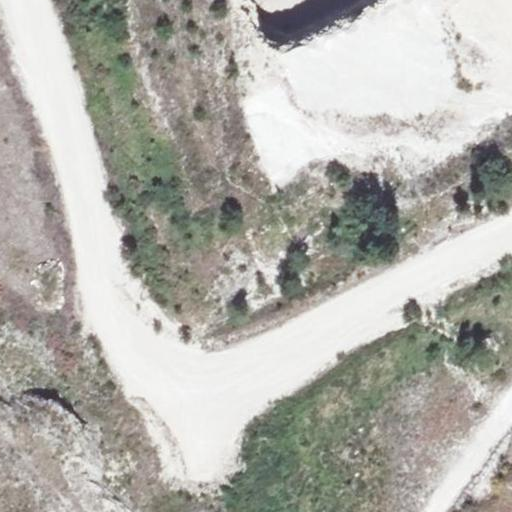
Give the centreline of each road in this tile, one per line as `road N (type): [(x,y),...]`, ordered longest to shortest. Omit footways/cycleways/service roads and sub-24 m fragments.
road 1 (track): [(511,240),(244,386),(202,388),(151,376),(124,344),(29,0)]
road 2 (track): [(511,406),(435,511)]
